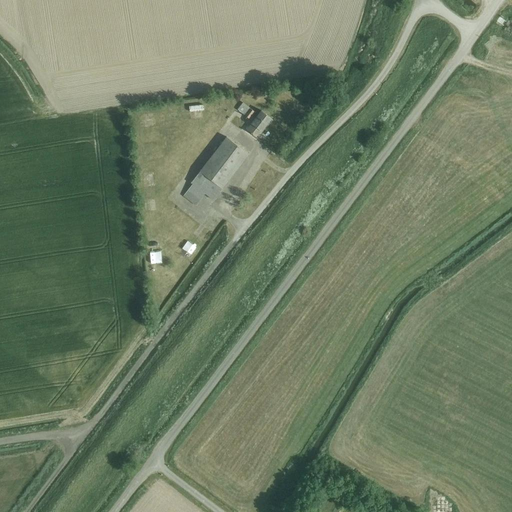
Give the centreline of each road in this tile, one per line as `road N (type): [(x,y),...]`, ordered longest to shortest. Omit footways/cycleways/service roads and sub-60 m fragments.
road 1 (unclassified): [(116,511),(476,32)]
road 2 (track): [(25,511),(243,227),(365,97),(399,46)]
